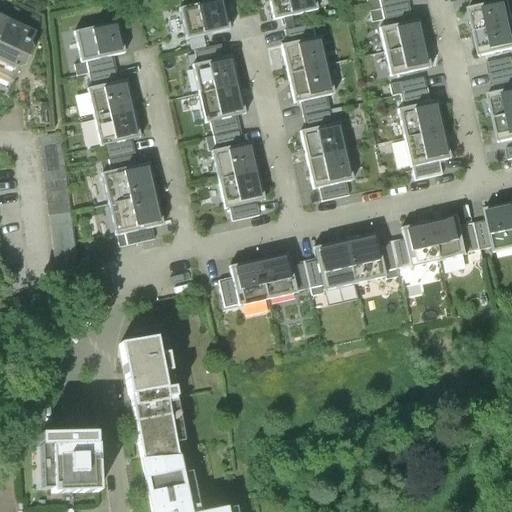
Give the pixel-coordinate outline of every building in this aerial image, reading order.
[(266,0),(271,22),(315,12),(312,0),(266,0)] [(507,0),(469,8),(475,34),(511,25),(511,15),(508,0),(507,0)] [(177,11),(184,41),(228,32),(221,1),(177,11)] [(378,30),(383,54),(423,46),(418,21),(378,30)] [(72,33),(80,65),(124,55),(117,23),(72,33)] [(33,36),(7,24),(0,37),(0,75),(11,81),(16,70),(21,70),(29,53),(27,47),(33,36)] [(511,52),(511,25),(475,34),(481,59),(511,52)] [(279,47),(286,76),(325,67),(319,38),(279,47)] [(192,52),(195,66),(222,60),(219,46),(192,52)] [(428,70),(423,46),(383,54),(388,79),(428,70)] [(511,55),(485,59),(489,89),(511,85),(511,55)] [(191,67),(197,97),(236,87),(230,59),(222,60),(195,66),(191,67)] [(332,97),(325,67),(286,76),(292,106),(332,97)] [(85,89),(92,120),(136,110),(129,80),(85,89)] [(244,116),(236,87),(197,97),(203,125),(208,124),(235,118),(244,116)] [(511,90),(489,96),(495,120),(511,116),(511,90)] [(396,111),(402,140),(442,131),(436,103),(396,111)] [(143,140),(136,110),(92,120),(99,150),(143,140)] [(511,140),(511,116),(495,120),(500,144),(511,140)] [(208,124),(211,138),(239,132),(235,118),(208,124)] [(300,134),(306,163),(347,153),(340,126),(300,134)] [(449,161),(442,131),(402,140),(409,170),(449,161)] [(242,146),(239,132),(211,138),(203,140),(206,154),(210,153),(242,146)] [(58,136),(37,138),(55,272),(75,269),(65,191),(59,143),(58,136)] [(210,153),(216,182),(256,173),(250,144),(242,146),(210,153)] [(353,181),(347,153),(306,163),(313,191),(353,181)] [(105,176),(112,206),(156,196),(149,166),(105,176)] [(263,202),(256,173),(216,182),(223,211),(228,210),(255,204),(263,202)] [(163,227),(156,196),(112,206),(119,237),(163,227)] [(257,218),(255,204),(228,210),(231,224),(257,218)] [(511,204),(483,211),(486,222),(492,249),(493,255),(511,250),(511,204)] [(458,217),(429,223),(437,263),(467,256),(466,255),(460,228),(458,217)] [(486,222),(474,225),(480,252),(492,249),(486,222)] [(408,269),(437,263),(429,223),(399,230),(402,241),(408,268),(408,269)] [(474,225),(460,228),(466,255),(480,252),(474,225)] [(374,236),(343,242),(352,286),(384,279),(376,246),(374,236)] [(408,268),(402,241),(388,244),(394,271),(408,268)] [(321,293),(352,286),(343,242),(311,250),(314,260),(321,293)] [(388,244),(376,246),(384,279),(384,282),(396,279),(394,271),(388,244)] [(286,255),(257,262),(266,301),(295,295),(294,294),(288,267),(286,255)] [(314,260),(302,263),(308,291),(310,298),(322,296),(321,293),(314,260)] [(237,308),(266,301),(257,262),(228,268),(230,280),(236,307),(237,308)] [(302,263),(288,267),(294,294),(308,291),(302,263)] [(230,280),(217,283),(223,310),(236,307),(230,280)] [(157,356),(154,340),(118,346),(127,398),(128,397),(140,463),(152,462),(152,461),(177,460),(176,457),(175,457),(166,406),(175,404),(172,389),(163,391),(160,375),(169,373),(166,355),(157,356)] [(46,448),(48,494),(94,492),(93,446),(46,448)] [(187,508),(177,460),(152,461),(152,462),(140,463),(150,511),(224,511),(224,510),(213,511),(197,511),(196,507),(187,508)]
